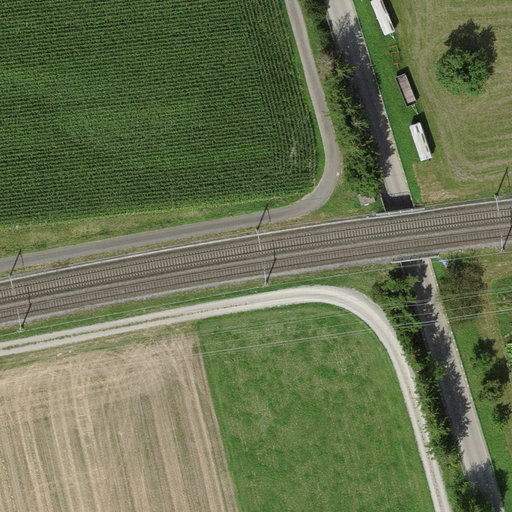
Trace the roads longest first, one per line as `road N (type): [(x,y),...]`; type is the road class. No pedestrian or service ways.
road 1 (track): [(444,511),(394,344),(368,309),(347,298),(269,299),(0,349)]
road 2 (unclassified): [(341,0),(493,511)]
road 3 (track): [(294,0),(330,134),(329,171),(307,188),(0,252)]
